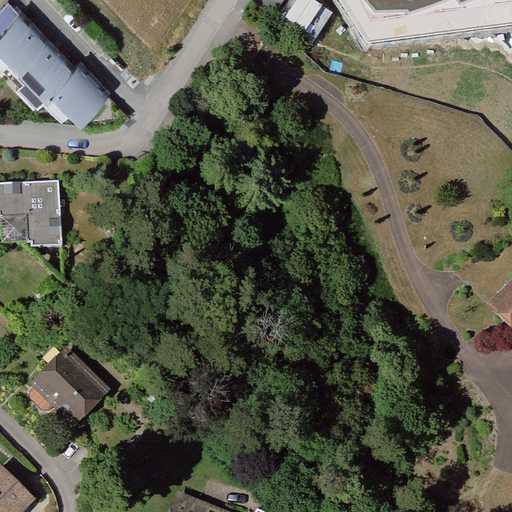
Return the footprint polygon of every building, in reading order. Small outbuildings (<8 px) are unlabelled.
[(312,0),(288,0),(278,15),(313,38),(331,12),(312,0)] [(511,0),(333,0),(366,51),(511,31),(511,0)] [(81,69),(27,12),(0,37),(0,65),(7,72),(12,67),(28,83),(23,88),(43,109),(48,104),(67,123),(75,116),(85,127),(117,96),(86,64),(81,69)] [(61,184),(0,185),(0,218),(2,219),(2,248),(31,247),(32,252),(65,251),(61,184)] [(511,286),(490,310),(511,329),(511,286)] [(113,394),(69,350),(31,388),(74,432),(113,394)] [(0,511),(31,511),(40,503),(3,466),(0,468),(0,511)] [(219,511),(180,497),(173,511),(219,511)]
